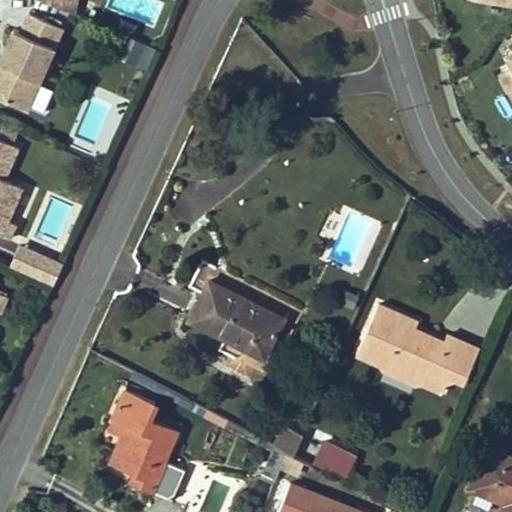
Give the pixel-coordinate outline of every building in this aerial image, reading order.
[(47,0),(75,12),(76,0),(47,0)] [(511,0),(494,0),(511,3),(511,48),(506,51),(511,63),(511,0)] [(94,4),(87,2),(84,9),(92,12),(94,4)] [(0,86),(8,89),(4,98),(26,108),(62,26),(30,11),(21,31),(14,28),(5,48),(9,49),(3,62),(0,60),(0,86)] [(5,48),(0,60),(3,62),(9,49),(5,48)] [(511,66),(500,72),(511,95),(511,66)] [(0,233),(10,238),(16,224),(7,219),(22,185),(4,177),(18,145),(0,137),(0,233)] [(22,240),(12,263),(52,281),(63,259),(22,240)] [(209,278),(202,291),(189,317),(226,336),(263,355),(284,316),(209,278)] [(359,296),(346,290),(341,303),(353,308),(359,296)] [(418,320),(379,303),(356,352),(380,363),(390,359),(419,372),(422,382),(442,390),(447,380),(455,377),(464,381),(479,347),(447,333),(444,340),(441,347),(432,343),(435,336),(415,327),(418,320)] [(435,336),(432,343),(441,347),(444,340),(435,336)] [(380,363),(384,369),(415,383),(422,382),(419,372),(390,359),(380,363)] [(133,472),(155,482),(151,490),(171,499),(185,467),(165,459),(178,428),(149,415),(156,399),(126,386),(113,416),(133,426),(116,465),(133,472)] [(133,426),(113,416),(108,427),(122,433),(109,462),(116,465),(133,426)] [(276,445),(230,421),(227,427),(271,450),(270,451),(283,456),(286,450),(276,445)] [(285,426),(276,445),(286,450),(294,455),(303,435),(285,426)] [(312,465),(318,468),(343,480),(355,457),(324,441),(312,465)] [(511,511),(511,454),(489,445),(471,485),(506,501),(501,511),(511,511)] [(275,476),(274,480),(306,497),(318,468),(312,465),(293,456),(294,455),(286,450),(283,456),(275,476)] [(263,471),(275,476),(283,456),(270,451),(263,471)] [(151,490),(155,482),(133,472),(129,481),(151,490)]
